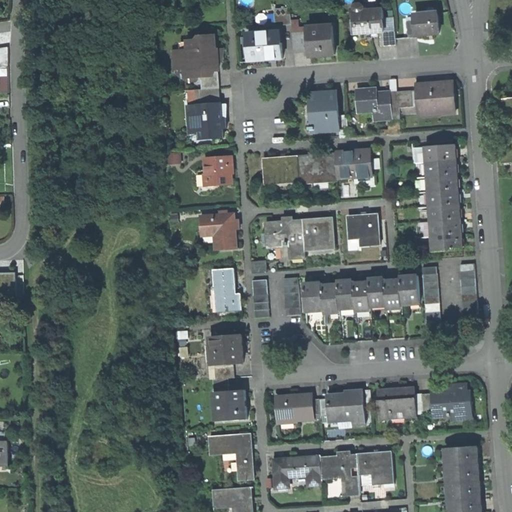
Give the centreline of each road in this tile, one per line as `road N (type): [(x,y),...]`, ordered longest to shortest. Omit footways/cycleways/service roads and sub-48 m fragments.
road 1 (residential): [(476,58),(500,359)]
road 2 (residential): [(17,24),(25,251),(0,252)]
road 3 (residential): [(259,375),(500,359)]
road 4 (residential): [(236,76),(476,58)]
road 5 (residential): [(500,359),(511,503)]
